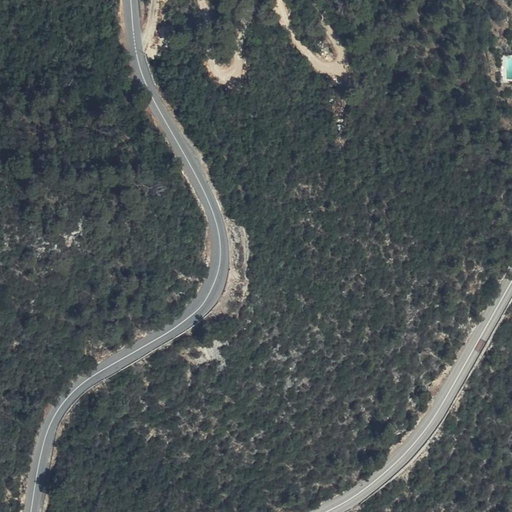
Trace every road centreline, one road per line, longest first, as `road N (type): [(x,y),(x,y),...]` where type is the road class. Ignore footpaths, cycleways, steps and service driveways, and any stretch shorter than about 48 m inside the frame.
road 1 (secondary): [(30,511),(49,426),(67,399),(184,322),(218,269),(216,224),(144,80),(129,0)]
road 2 (secondary): [(511,280),(427,427),(367,487),(326,511)]
